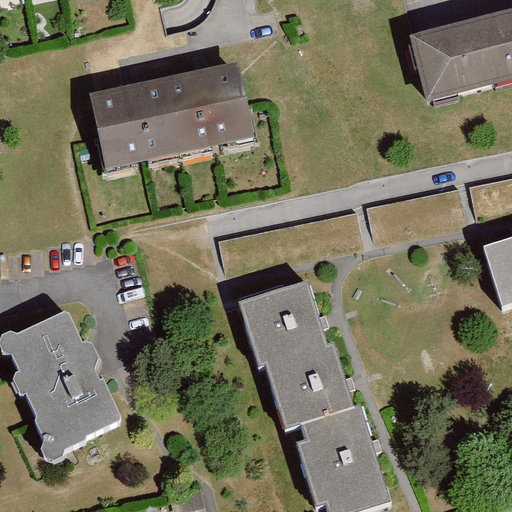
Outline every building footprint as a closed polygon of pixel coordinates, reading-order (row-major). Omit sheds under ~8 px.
[(511,24),(420,47),(437,116),(511,97),(511,24)] [(247,74),(93,110),(110,182),(263,146),(247,74)] [(511,187),(471,195),(479,230),(511,222),(511,187)] [(458,198),(368,217),(375,252),(466,235),(458,198)] [(226,283),(360,254),(354,221),(219,249),(226,283)] [(511,256),(493,262),(511,321),(511,320),(511,256)] [(314,295),(249,315),(268,377),(275,375),(295,440),(313,435),(318,451),(307,454),(324,511),(398,511),(368,414),(359,417),(339,355),(333,357),(314,295)] [(77,320),(5,356),(61,469),(134,434),(77,320)] [(205,511),(202,499),(179,504),(180,511),(205,511)]
